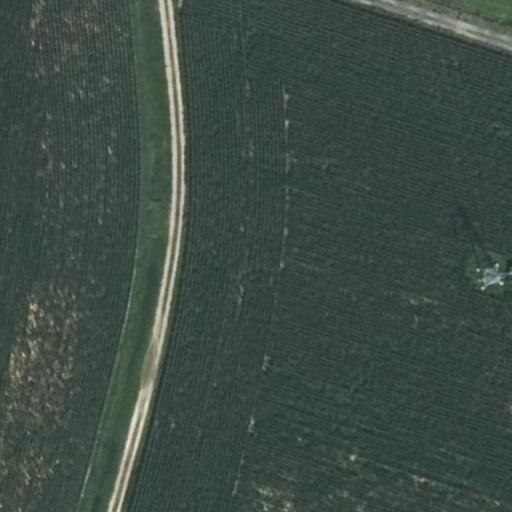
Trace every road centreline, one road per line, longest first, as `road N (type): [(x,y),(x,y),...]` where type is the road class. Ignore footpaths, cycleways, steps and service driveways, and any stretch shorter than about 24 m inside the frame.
road 1 (track): [(166,0),(181,191),(115,511)]
road 2 (track): [(382,0),(511,41)]
